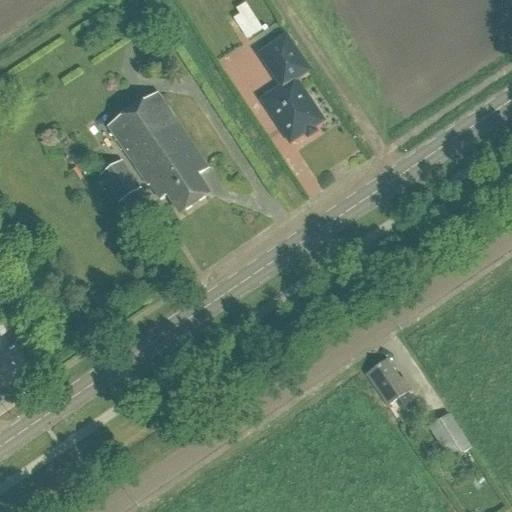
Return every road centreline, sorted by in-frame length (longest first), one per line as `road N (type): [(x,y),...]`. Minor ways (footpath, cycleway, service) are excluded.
road 1 (secondary): [(0,444),(511,98)]
road 2 (unclassified): [(103,511),(511,236)]
